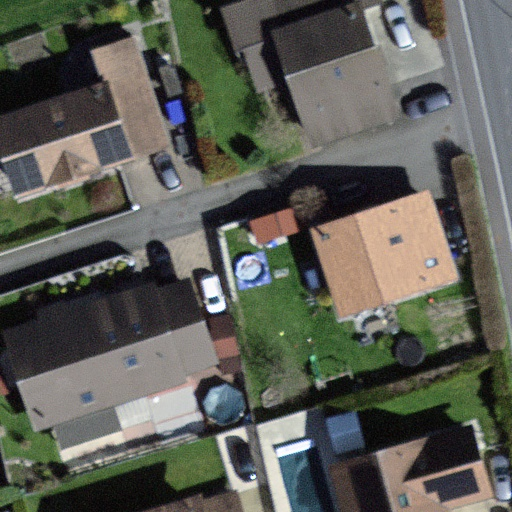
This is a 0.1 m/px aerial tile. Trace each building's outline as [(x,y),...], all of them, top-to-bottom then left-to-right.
[(377,1),(376,0),(252,0),(229,8),(241,43),(247,41),(262,85),(294,75),(316,141),(393,116),(357,7),(377,1)] [(167,142),(133,40),(98,52),(109,82),(0,119),(0,129),(21,192),(167,142)] [(453,275),(428,195),(318,229),(344,310),(453,275)] [(211,362),(187,284),(156,294),(154,286),(9,332),(38,426),(180,382),(177,373),(211,362)] [(488,493),(470,429),(336,466),(348,511),(445,511),(443,505),(488,493)] [(240,511),(235,495),(204,504),(201,497),(151,511),(240,511)]
